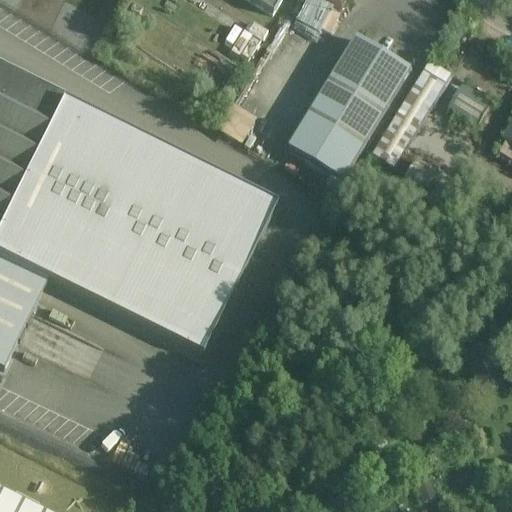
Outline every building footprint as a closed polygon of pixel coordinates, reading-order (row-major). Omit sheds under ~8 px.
[(283,0),(244,0),(273,17),(283,0)] [(311,0),(342,15),(349,0),(311,0)] [(233,29),(221,49),(247,65),(259,45),(233,29)] [(357,42),(291,154),(345,187),(411,74),(357,42)] [(0,370),(3,372),(48,282),(202,359),(277,209),(64,104),(66,99),(0,66),(0,370)] [(394,174),(450,84),(428,71),(373,161),(394,174)] [(461,92),(449,113),(478,130),(493,105),(464,88),(461,92)] [(243,149),(255,121),(229,110),(217,138),(243,149)] [(406,178),(429,194),(441,177),(418,161),(406,178)] [(396,180),(387,196),(407,208),(416,192),(396,180)] [(394,264),(402,249),(361,226),(353,241),(394,264)] [(483,395),(503,385),(484,345),(464,355),(483,395)] [(127,443),(117,465),(152,481),(162,459),(127,443)] [(213,466),(194,472),(203,499),(222,493),(213,466)] [(430,483),(415,490),(423,506),(438,498),(430,483)] [(36,511),(38,508),(16,497),(13,503),(0,496),(0,511),(36,511)]
